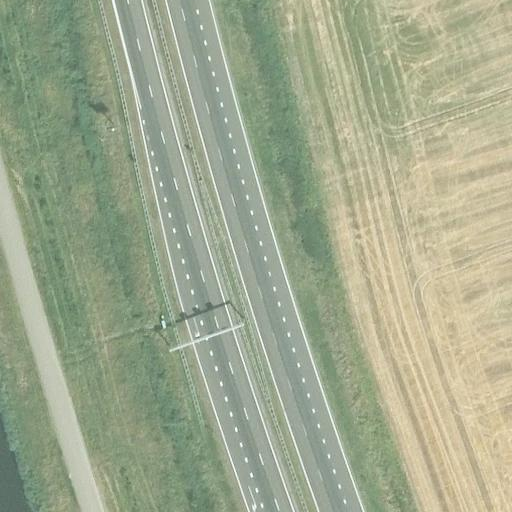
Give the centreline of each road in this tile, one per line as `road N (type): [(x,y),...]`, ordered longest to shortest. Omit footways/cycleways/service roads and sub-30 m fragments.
road 1 (trunk): [(333,511),(263,300),(180,0)]
road 2 (trunk): [(128,0),(213,319),(277,511)]
road 3 (unclassified): [(95,511),(0,184)]
